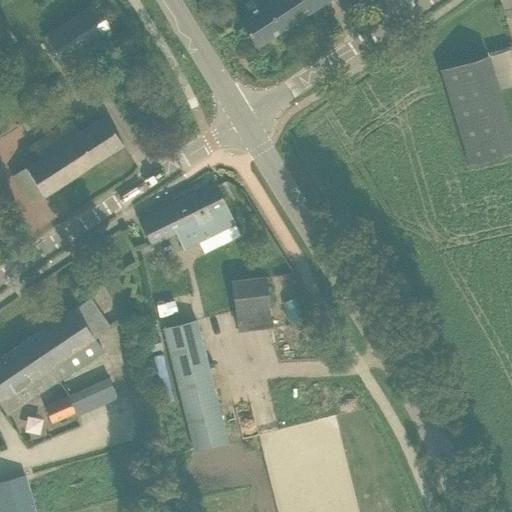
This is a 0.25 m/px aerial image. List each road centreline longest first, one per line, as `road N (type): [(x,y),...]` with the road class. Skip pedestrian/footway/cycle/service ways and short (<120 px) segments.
road 1 (tertiary): [(460,511),(428,427),(240,122)]
road 2 (unclassified): [(0,278),(240,122)]
road 3 (unclassified): [(428,0),(240,122)]
road 4 (tertiary): [(240,122),(165,0)]
